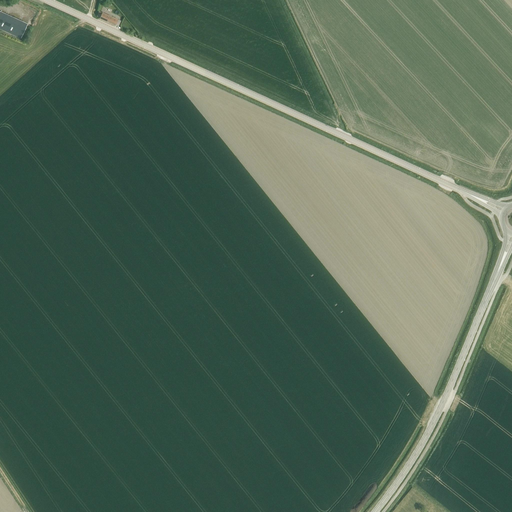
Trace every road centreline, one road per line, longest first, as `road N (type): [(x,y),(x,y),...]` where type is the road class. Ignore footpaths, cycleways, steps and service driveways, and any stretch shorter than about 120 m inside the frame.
road 1 (tertiary): [(480,199),(45,0)]
road 2 (secondary): [(502,260),(431,427),(375,511)]
